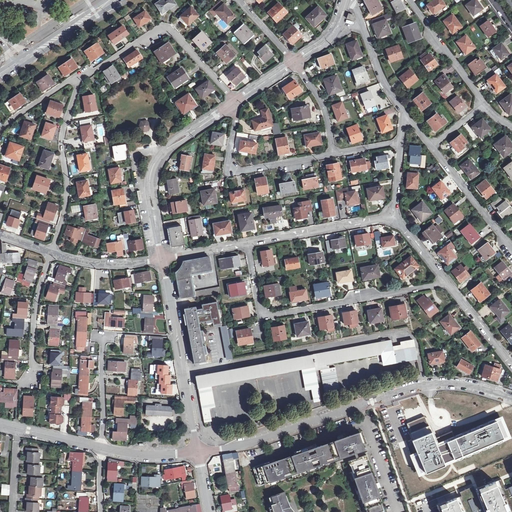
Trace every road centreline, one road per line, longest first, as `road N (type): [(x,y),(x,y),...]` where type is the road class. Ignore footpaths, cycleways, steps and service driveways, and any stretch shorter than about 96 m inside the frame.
road 1 (residential): [(197,451),(248,443),(422,384),(474,386),(511,398)]
road 2 (residential): [(446,283),(267,314),(258,307),(247,242)]
road 3 (residential): [(233,102),(154,162),(148,181),(162,259)]
road 4 (residential): [(233,102),(171,32),(80,78)]
road 5 (residential): [(162,259),(197,451)]
road 6 (residential): [(80,78),(62,129),(65,203),(50,252)]
road 7 (residential): [(233,102),(233,169),(333,153)]
road 8 (residential): [(247,242),(393,217)]
road 9 (secondary): [(0,80),(119,0)]
road 10 (residential): [(50,252),(36,299),(29,379)]
road 11 (residential): [(432,145),(511,247)]
road 12 (residential): [(408,0),(484,104)]
road 13 (secondary): [(105,0),(0,70)]
road 14 (residential): [(350,0),(402,110)]
